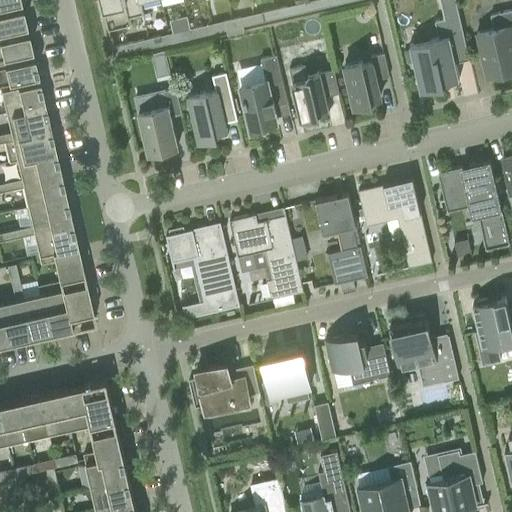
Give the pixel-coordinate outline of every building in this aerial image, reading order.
[(101,0),(108,30),(131,25),(129,17),(142,14),(138,0),(101,0)] [(313,0),(304,2),(306,11),(318,8),(316,0),(313,0)] [(430,40),(409,45),(410,49),(420,91),(444,86),(443,83),(450,81),(459,79),(455,62),(469,59),(455,0),(439,0),(443,18),(435,20),(438,38),(430,40)] [(0,29),(17,25),(24,24),(20,7),(13,9),(12,3),(12,1),(0,3),(0,29)] [(276,18),(288,15),(286,6),(274,9),(276,18)] [(262,12),(264,20),(276,18),(274,9),(262,12)] [(486,76),(511,69),(511,9),(490,15),(493,29),(476,33),(486,76)] [(235,33),(243,31),(240,17),(232,19),(235,33)] [(224,21),(227,35),(235,33),(232,19),(224,21)] [(0,55),(23,50),(29,48),(26,32),(19,33),(18,28),(18,26),(17,25),(0,29),(0,55)] [(192,37),(204,34),(202,26),(190,28),(192,37)] [(178,31),(180,40),(192,37),(190,28),(178,31)] [(162,44),(160,35),(147,38),(149,47),(162,44)] [(147,38),(112,47),(114,55),(149,47),(147,38)] [(0,81),(35,74),(31,56),(25,58),(23,51),(23,50),(0,55),(0,81)] [(389,77),(386,66),(383,53),(370,56),(372,62),(362,64),(361,61),(344,65),(354,106),(371,102),(370,99),(380,97),(376,80),(389,77)] [(274,105),(287,102),(276,55),(260,58),(265,80),(240,86),(250,130),(266,127),(265,123),(276,120),(274,109),(275,109),(274,105)] [(307,74),(305,64),(289,68),(301,119),(318,115),(317,111),(327,109),(324,96),(338,93),(333,69),(319,73),(318,72),(307,74)] [(188,96),(198,142),(215,138),(214,134),(226,131),(224,122),(237,119),(226,72),(212,75),(215,91),(205,93),(205,92),(188,96)] [(0,93),(4,111),(42,102),(37,79),(0,87),(0,93)] [(163,91),(135,97),(138,112),(140,121),(148,154),(152,153),(153,156),(164,153),(164,150),(177,147),(170,116),(181,113),(176,88),(163,91)] [(9,134),(47,125),(42,102),(4,111),(9,132),(0,133),(0,142),(3,141),(11,140),(9,134)] [(11,140),(3,141),(7,159),(8,160),(15,159),(15,157),(53,149),(52,145),(48,130),(47,126),(47,125),(9,134),(11,140)] [(20,181),(58,172),(53,149),(15,157),(15,159),(20,179),(1,183),(3,191),(21,186),(20,181)] [(511,154),(500,157),(509,196),(511,194),(511,154)] [(485,248),(485,249),(509,243),(490,159),(486,160),(475,163),(469,164),(469,166),(462,168),(462,166),(437,171),(446,210),(469,205),(470,210),(471,209),(472,214),(477,213),(485,248)] [(26,204),(63,196),(58,172),(20,181),(21,186),(26,204)] [(412,177),(358,190),(366,225),(397,218),(408,266),(432,261),(412,177)] [(327,253),(334,283),(339,282),(352,279),(367,276),(348,192),(315,200),(322,233),(341,228),(345,248),(327,253)] [(14,237),(32,233),(31,228),(69,219),(63,196),(26,204),(31,225),(12,230),(14,237)] [(257,221),(255,213),(229,219),(237,255),(265,249),(272,278),(266,279),(270,297),(268,298),(269,299),(303,291),(296,260),(291,238),(284,207),(282,207),(284,215),(257,221)] [(32,233),(36,251),(74,242),(69,219),(31,228),(32,233)] [(194,236),(192,228),(191,228),(191,229),(184,230),(183,226),(168,229),(170,234),(167,234),(165,234),(172,262),(173,261),(193,256),(203,300),(183,305),(182,305),(185,318),(186,318),(186,317),(238,305),(238,306),(239,305),(220,222),(218,222),(220,230),(207,233),(205,225),(198,227),(200,234),(194,236)] [(0,240),(14,237),(12,230),(0,232),(0,240)] [(302,236),(291,238),(296,260),(307,257),(302,236)] [(471,252),(471,251),(469,242),(467,242),(466,240),(464,240),(463,239),(454,241),(457,255),(471,252)] [(52,259),(57,280),(58,280),(60,285),(83,280),(82,277),(87,276),(85,266),(80,267),(74,242),(36,251),(39,262),(52,259)] [(6,265),(10,282),(18,280),(14,263),(6,265)] [(352,279),(339,282),(341,291),(354,288),(352,279)] [(18,297),(26,335),(47,330),(39,292),(21,296),(18,280),(10,282),(14,298),(18,297)] [(39,292),(47,330),(68,325),(60,285),(58,280),(57,280),(37,285),(39,292)] [(60,285),(68,325),(92,320),(91,314),(96,313),(93,303),(89,304),(83,280),(60,285)] [(0,301),(0,317),(5,340),(26,335),(18,297),(14,298),(0,301)] [(476,304),(472,305),(478,330),(474,331),(482,364),(500,360),(497,344),(511,340),(511,308),(508,309),(505,297),(488,301),(487,297),(475,300),(476,304)] [(458,378),(448,334),(435,337),(435,334),(429,336),(427,330),(429,330),(425,312),(407,316),(408,320),(389,324),(399,368),(422,363),(426,379),(442,376),(443,381),(458,378)] [(347,334),(325,339),(332,370),(333,370),(336,387),(352,384),(390,375),(382,342),(366,346),(364,339),(360,340),(359,336),(358,331),(347,334)] [(284,391),(287,402),(309,397),(306,386),(310,385),(302,349),(298,350),(297,345),(275,351),(276,355),(262,358),(270,395),(284,391)] [(208,412),(206,404),(245,395),(246,398),(248,398),(247,394),(259,391),(253,364),(228,370),(226,362),(196,368),(206,412),(208,412)] [(90,422),(91,425),(115,419),(109,394),(114,393),(112,383),(107,384),(106,379),(82,384),(91,422),(90,422)] [(70,427),(90,422),(91,422),(82,384),(61,389),(70,427)] [(49,432),(70,427),(61,389),(40,394),(49,432)] [(28,437),(49,432),(40,394),(19,399),(28,437)] [(0,413),(7,442),(28,437),(19,399),(0,403),(0,413)] [(314,404),(322,439),(336,436),(328,401),(314,404)] [(97,451),(83,454),(86,465),(99,462),(124,456),(123,454),(122,449),(120,438),(118,432),(123,431),(120,421),(116,422),(115,419),(91,425),(97,451)] [(443,478),(425,482),(432,511),(451,511),(472,506),(471,504),(467,485),(478,482),(482,481),(475,450),(459,454),(458,449),(437,454),(443,478)] [(300,498),(303,511),(350,511),(336,451),(320,455),(323,471),(319,472),(319,471),(317,471),(322,493),(300,498)] [(60,456),(62,465),(78,461),(76,453),(60,456)] [(99,462),(86,465),(91,487),(129,479),(129,476),(127,471),(126,465),(124,457),(124,456),(99,462)] [(39,461),(40,469),(56,466),(55,458),(39,461)] [(419,506),(420,505),(410,461),(388,466),(391,480),(359,487),(364,511),(407,511),(407,509),(405,500),(417,497),(419,506)] [(13,467),(14,475),(30,472),(29,464),(13,467)] [(0,470),(0,478),(9,477),(7,468),(0,470)] [(47,472),(51,490),(59,489),(55,471),(47,472)] [(129,479),(91,487),(96,510),(134,501),(134,499),(133,494),(132,490),(131,486),(129,480),(129,479)] [(245,511),(237,511),(286,511),(279,479),(249,485),(254,508),(245,511)] [(52,495),(56,511),(58,511),(64,511),(60,493),(52,495)] [(134,501),(96,510),(96,511),(136,511),(136,510),(135,502),(134,501)]
